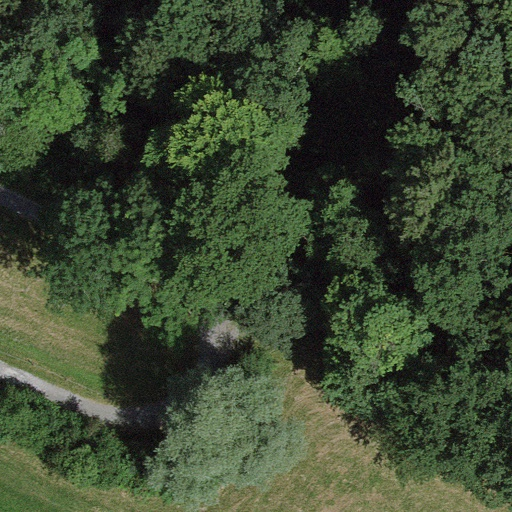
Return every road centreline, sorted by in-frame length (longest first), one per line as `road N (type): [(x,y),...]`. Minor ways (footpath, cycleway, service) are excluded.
road 1 (track): [(234,308),(328,327),(511,446)]
road 2 (track): [(0,372),(102,414),(179,411),(203,392),(234,308)]
road 3 (track): [(0,191),(234,308)]
